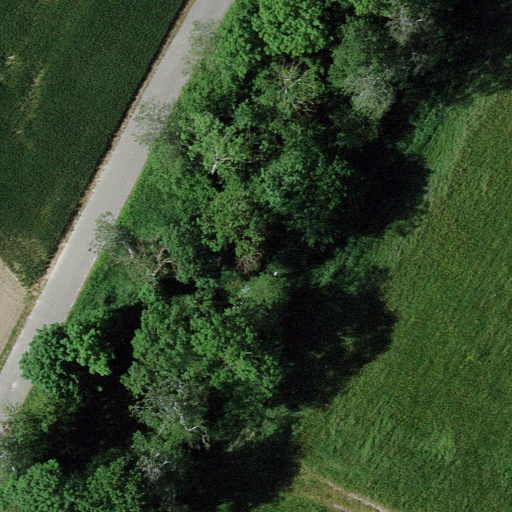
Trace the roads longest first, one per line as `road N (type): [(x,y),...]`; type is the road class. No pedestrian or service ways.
road 1 (track): [(0,425),(226,0)]
road 2 (track): [(243,435),(395,511)]
